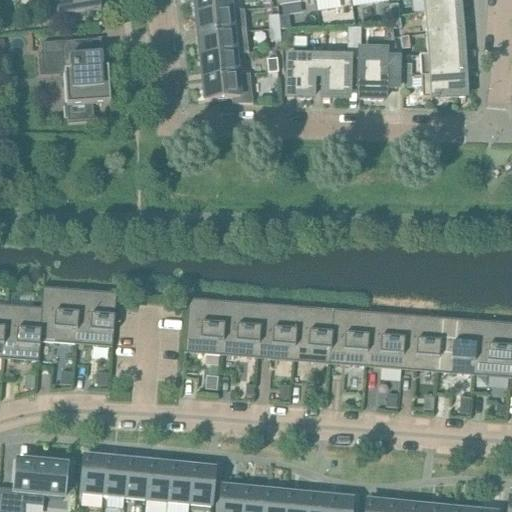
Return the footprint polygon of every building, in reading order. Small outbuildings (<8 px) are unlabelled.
[(52,0),(54,8),(55,8),(57,19),(71,17),(100,12),(98,1),(100,0),(99,0),(52,0)] [(193,0),(195,17),(231,13),(229,0),(193,0)] [(421,0),(423,15),(458,11),(456,0),(421,0)] [(391,19),(399,18),(397,6),(389,7),(391,19)] [(425,34),(425,36),(460,33),(458,11),(423,15),(425,34)] [(244,12),(231,13),(195,17),(197,38),(246,34),(244,12)] [(279,30),(278,17),(268,18),(269,31),(279,30)] [(391,19),(393,31),(401,30),(399,18),(391,19)] [(279,30),(269,31),(270,44),(281,43),(279,30)] [(425,36),(427,57),(462,54),(460,33),(425,36)] [(246,34),(197,38),(199,60),(235,56),(248,55),(246,34)] [(400,40),(402,52),(410,50),(408,38),(400,40)] [(42,56),(38,56),(38,58),(42,57),(43,78),(64,76),(66,109),(92,108),(110,106),(108,82),(108,74),(108,71),(106,71),(102,71),(101,59),(92,59),(90,42),(61,44),(41,46),(42,56)] [(359,90),(359,102),(383,102),(384,91),(396,91),(397,63),(384,62),(384,54),(360,54),(360,62),(360,90),(359,90)] [(420,79),(462,77),(463,77),(462,54),(461,54),(427,57),(420,58),(420,78),(420,79)] [(235,56),(199,60),(202,81),(238,78),(235,56)] [(288,60),(287,100),(311,101),(312,89),(323,89),(324,89),(325,61),(288,60)] [(278,74),(276,61),(266,62),(268,75),(278,74)] [(323,89),(323,101),(347,102),(348,90),(359,90),(360,90),(360,62),(325,61),(324,89),(323,89)] [(403,79),(411,79),(411,67),(403,66),(403,79)] [(238,78),(202,81),(204,103),(231,101),(232,107),(253,107),(249,77),(238,78)] [(463,77),(462,77),(420,79),(422,101),(429,101),(430,104),(431,104),(431,101),(463,99),(463,103),(464,103),(463,77)] [(403,79),(402,91),(410,91),(411,79),(403,79)] [(2,359),(36,362),(36,364),(37,365),(43,291),(42,291),(40,313),(6,311),(6,308),(5,308),(1,362),(2,362),(2,359)] [(37,365),(38,365),(40,342),(74,345),(74,347),(75,347),(79,294),(78,294),(77,296),(43,294),(43,291),(37,365)] [(114,297),(114,299),(79,296),(80,294),(79,294),(75,347),(75,348),(76,345),(110,348),(110,350),(111,350),(116,297),(114,297)] [(188,302),(184,356),(185,356),(186,354),(220,356),(220,359),(221,359),(225,305),(224,305),(224,308),(189,305),(190,303),(188,302)] [(221,359),(222,356),(256,359),(256,362),(261,308),(260,308),(260,311),(225,308),(226,305),(225,305),(221,359)] [(257,359),(292,362),(291,364),(292,365),(297,311),(296,311),(295,313),(261,311),(261,308),(256,362),(257,362),(257,359)] [(297,311),(292,365),(293,365),(293,362),(328,365),(327,367),(328,367),(332,314),(331,316),(297,314),(297,311)] [(329,365),(363,368),(363,370),(364,370),(368,317),(367,316),(367,319),(333,316),(333,314),(332,314),(328,367),(329,367),(329,365)] [(369,317),(368,317),(364,370),(365,370),(365,368),(399,370),(399,373),(400,373),(404,319),(403,319),(403,322),(369,319),(369,317)] [(401,370),(435,373),(435,376),(436,376),(440,322),(439,322),(439,325),(405,322),(405,319),(404,319),(400,373),(401,373),(401,370)] [(441,322),(440,322),(436,376),(437,376),(437,373),(471,376),(471,378),(472,379),(476,325),(475,327),(441,325),(441,322)] [(473,376),(507,379),(507,381),(508,381),(511,331),(511,327),(511,328),(511,330),(477,328),(477,325),(476,325),(472,379),(473,379),(473,376)] [(71,375),(61,374),(60,387),(70,388),(71,375)] [(347,375),(346,391),(362,391),(362,376),(347,375)] [(108,377),(98,376),(97,388),(107,389),(108,377)] [(35,378),(25,378),(24,390),(34,391),(35,378)] [(206,380),(205,392),(215,393),(217,381),(206,380)] [(253,398),(254,388),(246,388),(245,397),(253,398)] [(288,401),(289,389),(279,388),(278,401),(288,401)] [(396,411),(397,398),(386,397),(385,410),(396,411)] [(433,413),(434,400),(423,400),(423,413),(433,413)] [(468,417),(470,402),(460,401),(459,416),(468,417)] [(505,408),(496,407),(495,418),(504,419),(505,408)] [(102,499),(105,462),(83,460),(80,497),(102,499)] [(127,464),(105,462),(102,499),(124,501),(127,464)] [(145,503),(149,466),(127,464),(124,501),(145,503)] [(32,467),(17,466),(16,475),(15,492),(0,490),(0,511),(24,511),(25,507),(43,508),(44,500),(62,501),(65,470),(32,467)] [(171,468),(149,466),(145,503),(167,505),(171,468)] [(189,508),(192,471),(171,468),(167,505),(189,508)] [(214,473),(192,471),(189,508),(211,510),(214,473)] [(241,511),(243,493),(221,491),(218,511),(241,511)] [(262,511),(265,495),(243,493),(241,511),(262,511)] [(284,511),(286,497),(265,495),(262,511),(284,511)] [(306,511),(308,499),(286,497),(284,511),(306,511)] [(328,511),(330,501),(308,499),(306,511),(328,511)] [(350,511),(352,503),(330,501),(328,511),(350,511)]
